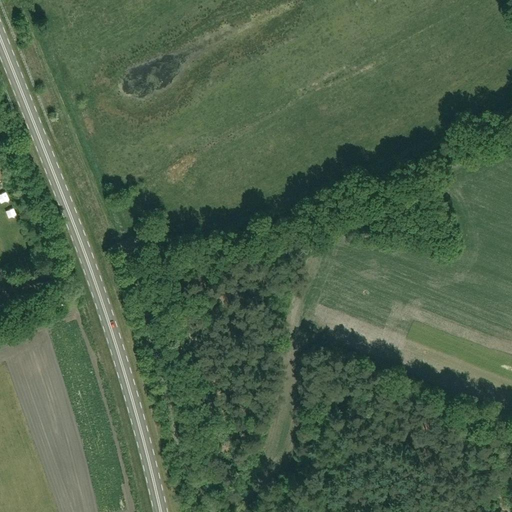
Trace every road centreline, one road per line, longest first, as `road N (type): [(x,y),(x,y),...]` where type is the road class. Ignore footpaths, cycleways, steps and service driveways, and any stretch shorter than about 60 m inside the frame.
road 1 (primary): [(158,511),(97,287),(0,37)]
road 2 (track): [(119,244),(130,251),(182,458),(215,511)]
road 3 (track): [(20,0),(119,244)]
